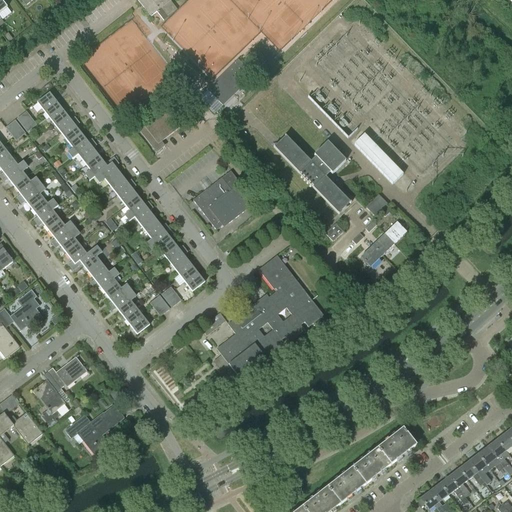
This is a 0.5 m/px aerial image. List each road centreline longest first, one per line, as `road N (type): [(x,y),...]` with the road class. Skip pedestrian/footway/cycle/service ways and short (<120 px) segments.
road 1 (residential): [(119,366),(229,283),(55,60),(0,102)]
road 2 (secondary): [(182,498),(361,402),(496,300)]
road 3 (residential): [(384,505),(511,406)]
road 4 (residential): [(496,300),(439,248),(379,300)]
road 5 (residential): [(119,366),(183,464),(182,498)]
road 6 (residential): [(86,322),(1,213)]
